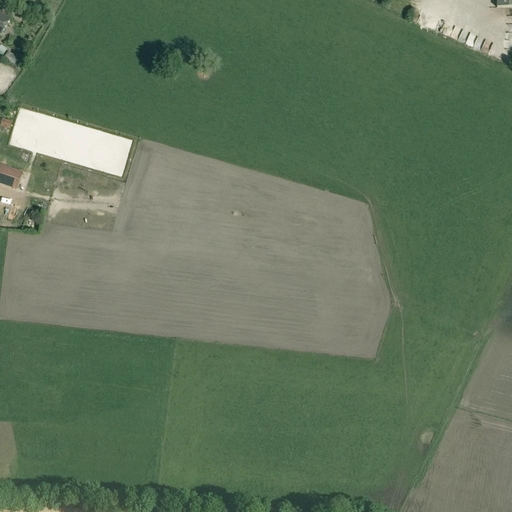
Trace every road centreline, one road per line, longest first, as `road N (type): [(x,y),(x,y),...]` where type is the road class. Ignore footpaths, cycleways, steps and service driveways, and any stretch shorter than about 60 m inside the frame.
road 1 (track): [(511,280),(436,439)]
road 2 (track): [(511,70),(357,0)]
